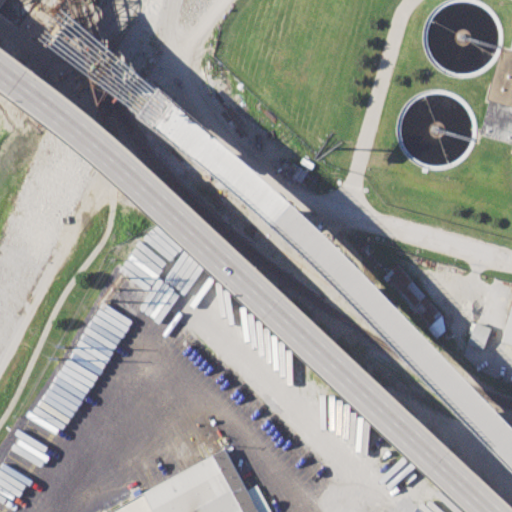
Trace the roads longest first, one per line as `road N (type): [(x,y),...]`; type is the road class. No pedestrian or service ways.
road 1 (motorway): [(0,61),(174,208),(498,511)]
road 2 (motorway): [(511,445),(353,280),(228,166),(20,0)]
road 3 (residential): [(511,259),(192,167)]
